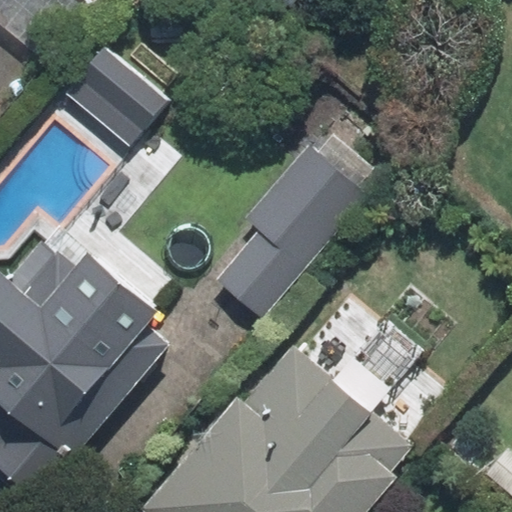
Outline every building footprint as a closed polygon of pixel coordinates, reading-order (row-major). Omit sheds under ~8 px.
[(62,0),(85,19),(101,0),(62,0)] [(264,0),(284,16),(297,0),(264,0)] [(99,51),(55,103),(122,160),(166,108),(99,51)] [(212,287),(261,329),(385,184),(322,131),(240,227),(253,238),(212,287)] [(0,482),(29,507),(168,346),(41,238),(0,284),(0,482)] [(281,347),(138,511),(365,511),(412,459),(367,420),(386,397),(346,362),(326,385),(281,347)] [(511,457),(505,452),(481,481),(511,507),(511,457)]
